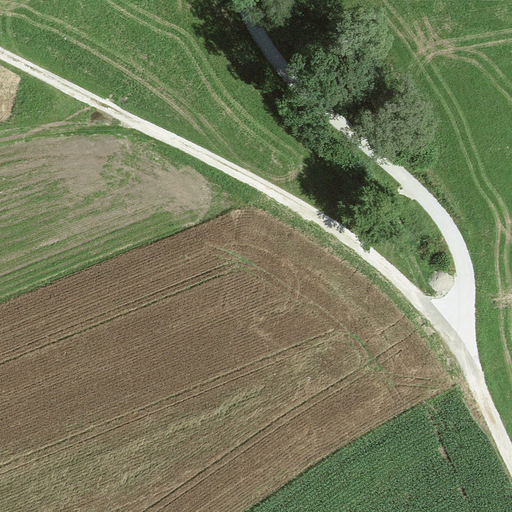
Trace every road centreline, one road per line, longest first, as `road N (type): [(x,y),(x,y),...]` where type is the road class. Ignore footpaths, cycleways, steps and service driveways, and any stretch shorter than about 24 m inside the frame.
road 1 (track): [(0,54),(305,209),(372,255),(471,371)]
road 2 (unclassified): [(511,457),(471,371),(464,262),(447,225),(310,98),(276,60),(243,0)]
road 3 (track): [(0,143),(141,127)]
